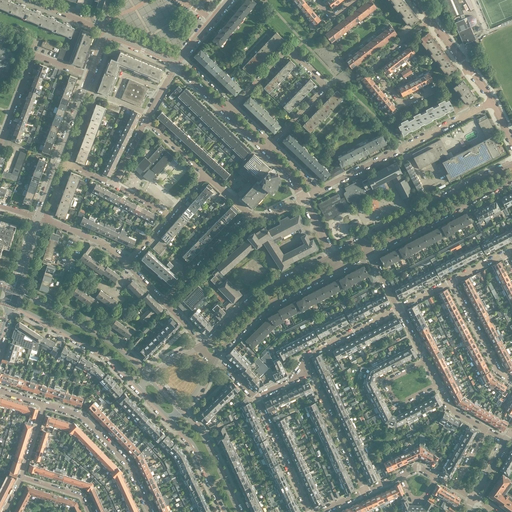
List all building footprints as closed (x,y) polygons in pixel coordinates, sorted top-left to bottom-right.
[(0,0),(0,7),(11,12),(15,3),(8,1),(8,0),(0,0)] [(67,0),(74,2),(77,3),(77,0),(95,0),(99,1),(97,7),(107,10),(109,0),(67,0)] [(252,0),(246,0),(244,2),(251,8),(256,3),(252,0)] [(301,0),(296,5),(300,9),(306,3),(304,1),(304,0),(301,0)] [(337,5),(332,0),(329,0),(327,2),(327,1),(326,1),(327,2),(325,3),(327,5),(328,4),(332,9),(332,8),(334,6),(335,6),(337,5)] [(367,2),(365,4),(373,15),(374,13),(373,11),(377,8),(370,0),(369,0),(367,2)] [(403,0),(393,0),(391,2),(393,5),(393,6),(395,8),(404,1),(403,0)] [(444,0),(462,42),(463,45),(474,40),(476,40),(470,27),(473,26),(474,25),(475,24),(476,23),(476,22),(476,20),(475,18),(475,17),(474,17),(473,16),(471,16),(470,16),(469,16),(462,19),(460,15),(463,14),(457,0),(444,0)] [(404,1),(395,8),(398,12),(398,11),(400,14),(409,7),(404,1)] [(244,2),(240,8),(247,14),(251,8),(244,2)] [(15,3),(11,12),(26,19),(30,10),(23,7),(24,6),(21,5),(21,6),(15,3)] [(306,3),(300,9),(303,13),(311,7),(310,5),(308,6),(306,3)] [(362,6),(359,8),(365,17),(369,14),(371,16),(373,15),(365,4),(362,6)] [(311,7),(303,13),(307,17),(313,12),(311,9),(312,8),(311,7)] [(409,7),(400,14),(403,17),(402,18),(404,21),(414,13),(409,7)] [(240,8),(235,13),(242,19),(247,14),(240,8)] [(356,11),(353,13),(361,23),(363,22),(361,20),(365,17),(359,8),(356,11)] [(30,10),(26,19),(41,25),(45,16),(39,13),(39,12),(36,11),(36,12),(30,10)] [(313,12),(307,17),(310,21),(318,15),(317,14),(315,15),(313,12)] [(235,13),(231,19),(238,25),(242,19),(235,13)] [(351,14),(347,17),(354,26),(358,23),(360,25),(361,23),(353,13),(351,15),(351,14)] [(414,13),(404,21),(407,24),(407,23),(408,24),(410,26),(413,24),(414,25),(419,21),(418,20),(419,19),(414,13)] [(318,15),(310,21),(314,26),(320,20),(318,18),(319,17),(318,15)] [(51,19),(45,16),(41,25),(56,31),(60,22),(54,20),(54,19),(51,18),(51,19)] [(344,20),(342,22),(350,32),(352,31),(350,29),(354,26),(347,17),(344,19),(344,20)] [(231,19),(226,24),(233,30),(238,25),(231,19)] [(320,20),(314,26),(316,28),(323,22),(321,20),(320,20)] [(60,22),(56,31),(71,38),(72,37),(74,31),(75,29),(69,26),(69,25),(66,24),(66,25),(60,22)] [(339,23),(336,26),(343,34),(347,31),(348,33),(350,32),(342,22),(339,23)] [(226,24),(222,29),(229,35),(233,30),(226,24)] [(333,28),(330,30),(339,41),(340,40),(339,37),(343,34),(336,26),(333,28)] [(385,27),(383,28),(391,39),(394,37),(397,35),(391,26),(387,29),(385,27)] [(383,32),(379,35),(386,43),(389,41),(391,39),(383,28),(381,29),(383,32)] [(43,41),(41,47),(59,54),(57,58),(64,60),(67,62),(69,62),(71,63),(72,63),(75,56),(78,48),(81,40),(83,34),(82,34),(83,30),(81,29),(80,33),(75,31),(74,31),(72,37),(71,38),(67,50),(44,41),(43,41)] [(222,29),(217,35),(224,41),(229,35),(222,29)] [(83,34),(81,40),(91,44),(93,38),(93,37),(92,37),(91,37),(87,35),(88,34),(89,32),(83,30),(82,34),(83,34)] [(328,32),(325,34),(331,43),(335,40),(337,42),(339,41),(330,30),(328,32)] [(277,32),(271,38),(278,45),(284,39),(277,32)] [(421,42),(423,45),(433,38),(428,32),(420,39),(422,42),(421,42)] [(0,33),(0,72),(1,70),(8,72),(15,54),(10,52),(11,50),(2,47),(6,35),(0,33)] [(217,35),(213,40),(220,46),(224,41),(217,35)] [(373,36),(372,37),(380,47),(383,46),(386,43),(379,35),(375,38),(373,36)] [(372,40),(368,44),(375,52),(378,50),(378,49),(380,47),(372,37),(370,38),(372,40)] [(271,38),(265,44),(272,51),(278,45),(271,38)] [(433,38),(423,45),(426,49),(427,48),(429,51),(437,44),(433,38)] [(81,40),(78,48),(89,52),(90,49),(89,47),(91,44),(81,40)] [(265,44),(260,50),(267,57),(272,51),(265,44)] [(362,44),(361,45),(369,56),(371,54),(375,52),(368,44),(364,47),(362,44)] [(437,44),(429,51),(431,54),(430,54),(432,57),(442,50),(437,44)] [(361,49),(356,52),(363,61),(366,58),(369,56),(361,45),(359,47),(361,49)] [(78,48),(75,56),(86,60),(89,52),(78,48)] [(406,50),(404,51),(410,59),(411,58),(411,57),(413,55),(414,55),(414,54),(415,53),(414,51),(412,52),(408,48),(406,50)] [(201,50),(194,56),(204,66),(211,59),(201,50)] [(260,50),(254,56),(261,63),(267,57),(260,50)] [(442,50),(432,57),(435,61),(436,60),(438,63),(447,56),(442,50)] [(401,53),(399,55),(405,62),(407,61),(406,60),(409,58),(409,59),(410,59),(404,51),(404,52),(401,54),(401,53)] [(120,52),(117,61),(115,65),(118,66),(122,68),(128,55),(120,52)] [(351,53),(349,54),(358,65),(360,63),(363,61),(356,52),(353,55),(351,53)] [(349,58),(345,61),(352,69),(355,67),(358,65),(349,54),(348,55),(349,58)] [(128,55),(122,68),(130,71),(135,58),(128,55)] [(396,57),(395,58),(401,66),(402,64),(404,62),(405,62),(399,55),(397,57),(396,57)] [(75,56),(72,63),(80,66),(82,67),(83,64),(85,64),(86,60),(75,56)] [(254,56),(248,62),(255,69),(261,63),(254,56)] [(451,62),(447,56),(438,63),(440,66),(439,66),(442,69),(451,62)] [(135,58),(130,71),(137,74),(142,61),(135,58)] [(392,60),(390,62),(396,69),(398,68),(397,67),(400,65),(400,66),(401,66),(395,58),(395,59),(392,61),(392,60)] [(109,62),(108,64),(117,68),(118,66),(115,65),(117,61),(111,59),(110,62),(108,62),(109,62)] [(211,59),(204,66),(215,76),(221,69),(211,59)] [(291,60),(285,66),(291,71),(297,66),(291,60)] [(142,61),(137,74),(144,77),(149,64),(142,61)] [(248,62),(242,68),(250,75),(255,69),(248,62)] [(387,64),(386,65),(391,73),(393,72),(393,71),(395,69),(396,70),(396,69),(390,62),(388,64),(387,64)] [(451,62),(442,69),(444,72),(445,72),(447,74),(450,72),(451,73),(456,69),(455,68),(456,67),(451,62)] [(40,64),(37,70),(45,72),(47,67),(40,64)] [(108,64),(105,71),(118,76),(121,69),(117,68),(108,64)] [(149,64),(144,77),(151,80),(157,67),(149,64)] [(383,67),(381,69),(385,73),(383,75),(384,77),(385,77),(386,76),(387,76),(389,75),(388,74),(391,72),(391,73),(386,65),(385,65),(386,66),(383,68),(383,67)] [(285,66),(280,71),(286,77),(291,71),(285,66)] [(157,67),(151,80),(159,83),(164,70),(157,67)] [(412,73),(409,68),(401,73),(404,78),(412,73)] [(221,69),(215,76),(225,86),(231,79),(221,69)] [(37,70),(35,75),(43,78),(45,72),(37,70)] [(105,71),(103,78),(116,83),(118,76),(105,71)] [(280,71),(274,77),(280,83),(286,77),(280,71)] [(423,75),(428,84),(428,83),(431,82),(433,81),(430,75),(432,74),(431,72),(429,73),(428,72),(426,73),(427,74),(424,76),(423,75)] [(360,79),(364,84),(372,78),(370,76),(369,77),(367,74),(360,79)] [(35,75),(33,81),(41,83),(43,78),(35,75)] [(418,77),(423,86),(425,84),(426,85),(428,84),(423,75),(421,76),(422,77),(419,78),(418,77)] [(70,76),(68,81),(76,84),(78,78),(70,76)] [(274,77),(269,82),(275,88),(280,83),(274,77)] [(413,80),(418,89),(418,88),(420,87),(421,87),(423,86),(418,77),(416,79),(417,79),(414,81),(413,80)] [(103,78),(100,85),(113,89),(116,83),(103,78)] [(372,78),(364,84),(368,88),(374,83),(372,80),(373,79),(372,78)] [(231,79),(225,86),(235,95),(241,89),(231,79)] [(310,79),(305,84),(311,90),(316,84),(310,79)] [(121,99),(126,100),(140,107),(148,88),(129,80),(121,99)] [(408,83),(412,91),(413,91),(415,89),(416,90),(418,89),(413,80),(411,81),(411,82),(409,84),(408,83)] [(456,90),(459,93),(468,86),(463,80),(462,81),(461,80),(458,83),(453,87),(456,91),(456,90)] [(33,81),(31,86),(39,89),(41,83),(33,81)] [(68,81),(66,86),(74,89),(76,84),(68,81)] [(275,88),(269,82),(263,88),(270,94),(272,96),(274,94),(271,92),(275,88)] [(374,83),(368,88),(371,92),(379,86),(378,84),(376,85),(374,83)] [(403,85),(407,94),(408,94),(407,93),(410,92),(411,92),(412,91),(408,83),(406,84),(406,85),(404,86),(403,85)] [(305,84),(299,90),(305,96),(311,90),(305,84)] [(100,85),(98,91),(111,96),(113,89),(100,85)] [(398,89),(396,90),(397,92),(399,91),(402,96),(405,94),(406,95),(407,94),(403,85),(401,86),(401,87),(398,89),(398,88),(398,89)] [(31,86),(29,91),(37,94),(39,89),(31,86)] [(66,86),(64,92),(72,95),(74,89),(66,86)] [(179,86),(170,95),(173,98),(177,94),(179,96),(181,93),(180,92),(182,89),(179,86)] [(379,86),(371,92),(375,96),(381,91),(379,88),(380,87),(379,86)] [(468,86),(459,93),(461,96),(460,96),(463,100),(472,92),(468,86)] [(181,93),(179,96),(178,97),(183,102),(191,93),(186,88),(181,93)] [(299,90),(294,96),(300,101),(305,96),(299,90)] [(29,91),(27,97),(35,100),(37,94),(29,91)] [(337,91),(331,97),(339,104),(344,98),(337,91)] [(381,91),(375,96),(378,101),(386,94),(385,93),(384,94),(381,91)] [(64,92),(62,97),(64,98),(70,100),(72,95),(64,92)] [(472,92),(463,100),(464,102),(466,100),(468,103),(469,105),(471,103),(472,104),(477,100),(476,99),(477,98),(472,92)] [(191,93),(183,102),(189,107),(197,99),(191,93)] [(386,94),(378,101),(382,105),(388,100),(386,97),(387,96),(386,94)] [(294,96),(289,101),(295,107),(300,101),(294,96)] [(35,100),(27,97),(25,102),(33,105),(35,100)] [(62,97),(60,103),(68,106),(70,100),(64,98),(62,97)] [(250,97),(244,104),(254,113),(260,107),(250,97)] [(331,97),(325,103),(333,110),(339,104),(331,97)] [(197,99),(189,107),(195,113),(196,112),(203,105),(197,99)] [(444,100),(442,102),(447,112),(453,109),(452,107),(448,99),(445,101),(444,100)] [(388,100),(382,105),(385,109),(393,103),(392,102),(391,102),(388,100)] [(289,101),(283,107),(289,112),(295,107),(289,101)] [(33,105),(25,102),(23,108),(31,110),(33,105)] [(438,104),(435,106),(441,116),(447,112),(442,102),(438,103),(438,104)] [(59,106),(58,108),(66,111),(68,106),(60,103),(59,106)] [(325,103),(319,109),(327,116),(333,110),(325,103)] [(393,103),(385,109),(389,114),(396,108),(393,105),(394,105),(393,103)] [(96,105),(93,112),(104,116),(105,112),(106,113),(108,109),(106,108),(105,108),(96,105)] [(203,105),(196,112),(201,117),(208,109),(203,105)] [(432,107),(429,108),(435,119),(441,116),(435,106),(432,107)] [(260,107),(254,113),(264,123),(270,116),(266,112),(260,107)] [(23,108),(21,113),(29,116),(31,110),(23,108)] [(58,108),(56,113),(64,116),(65,113),(66,111),(58,108)] [(426,111),(423,112),(428,122),(435,119),(429,108),(426,110),(426,111)] [(208,109),(201,117),(206,122),(214,114),(212,113),(208,109)] [(319,109),(314,114),(321,122),(327,116),(319,109)] [(133,113),(132,116),(138,119),(141,114),(134,111),(133,113)] [(93,113),(91,119),(101,123),(104,116),(93,112),(93,113)] [(157,118),(161,122),(162,123),(167,117),(162,112),(157,118)] [(419,113),(417,114),(422,125),(428,122),(423,112),(420,114),(419,113)] [(21,113),(19,118),(27,121),(29,116),(21,113)] [(56,113),(54,119),(61,122),(64,116),(56,113)] [(214,114),(206,122),(211,127),(218,119),(216,117),(217,117),(214,114)] [(314,114),(308,120),(316,128),(321,122),(314,114)] [(414,117),(410,119),(416,129),(422,125),(417,114),(413,116),(414,117)] [(132,116),(129,121),(136,124),(138,119),(132,116)] [(270,116),(264,123),(274,133),(280,126),(270,116)] [(167,117),(162,123),(168,128),(173,123),(167,117)] [(19,118),(17,124),(25,126),(27,121),(19,118)] [(54,119),(52,124),(59,127),(61,122),(54,119)] [(91,119),(88,126),(98,130),(101,123),(91,119)] [(218,119),(211,127),(217,132),(224,125),(223,124),(223,123),(221,121),(220,121),(218,119)] [(407,120),(404,121),(409,132),(416,129),(410,119),(407,120)] [(316,128),(308,120),(302,126),(310,133),(316,128)] [(129,121),(126,126),(133,130),(136,124),(129,121)] [(409,132),(404,121),(401,123),(401,124),(398,125),(400,130),(401,131),(403,135),(409,132)] [(173,123),(168,128),(174,133),(179,128),(173,123)] [(17,124),(15,129),(23,132),(25,126),(17,124)] [(52,124),(50,130),(57,132),(59,127),(52,124)] [(122,131),(124,132),(131,135),(133,130),(126,126),(125,125),(122,131)] [(224,125),(217,132),(222,137),(229,130),(227,128),(228,127),(225,125),(224,125)] [(88,126),(85,133),(96,137),(98,130),(88,126)] [(179,128),(174,133),(180,138),(184,133),(179,128)] [(15,129),(14,134),(21,137),(23,132),(15,129)] [(50,130),(48,135),(55,138),(57,132),(50,130)] [(229,130),(222,137),(228,142),(234,135),(234,134),(232,131),(231,132),(229,130)] [(119,136),(121,137),(128,140),(131,135),(124,132),(122,131),(119,136)] [(495,135),(493,131),(485,135),(487,139),(492,137),(495,135)] [(85,133),(83,140),(93,144),(96,137),(85,133)] [(184,133),(180,138),(185,143),(190,138),(184,133)] [(14,134),(11,140),(19,143),(21,137),(14,134)] [(48,135),(46,140),(53,143),(55,138),(48,135)] [(234,135),(228,142),(233,148),(240,140),(238,138),(239,138),(236,136),(234,135)] [(289,135),(283,141),(293,151),(299,144),(289,135)] [(382,135),(376,139),(380,147),(386,144),(382,135)] [(121,137),(119,142),(126,145),(128,140),(121,137)] [(440,139),(412,154),(414,157),(413,158),(419,169),(420,169),(438,159),(438,160),(439,159),(438,158),(444,155),(447,160),(442,162),(448,173),(445,175),(449,181),(457,177),(458,178),(461,176),(460,175),(501,154),(492,137),(468,148),(465,143),(461,146),(464,151),(453,156),(450,158),(440,139)] [(190,138),(185,143),(191,148),(196,143),(190,138)] [(376,139),(369,142),(374,150),(380,147),(376,139)] [(46,140),(44,146),(51,149),(53,143),(46,140)] [(83,140),(80,147),(90,151),(93,144),(83,140)] [(240,140),(233,148),(240,154),(246,147),(245,145),(245,144),(243,142),(242,142),(240,140)] [(114,146),(116,147),(123,150),(126,145),(119,142),(117,145),(115,144),(114,146)] [(369,142),(363,145),(367,154),(374,150),(369,142)] [(196,143),(191,148),(196,153),(201,148),(196,143)] [(299,144),(293,151),(303,161),(309,154),(299,144)] [(363,145),(357,148),(361,157),(367,154),(363,145)] [(51,149),(44,146),(42,151),(49,154),(51,149)] [(112,151),(114,152),(120,155),(123,150),(116,147),(114,146),(112,151)] [(173,157),(160,146),(148,160),(145,157),(137,166),(134,169),(140,175),(143,172),(146,174),(144,176),(150,181),(156,175),(155,174),(156,173),(157,174),(173,157)] [(240,154),(238,155),(243,160),(245,158),(251,151),(251,150),(249,149),(250,149),(247,146),(246,147),(240,154)] [(80,147),(78,154),(88,158),(90,151),(80,147)] [(201,148),(196,153),(202,159),(207,153),(201,148)] [(357,148),(350,152),(355,160),(361,157),(357,148)] [(120,155),(114,152),(112,155),(110,154),(109,156),(111,157),(118,161),(120,155)] [(350,152),(344,155),(349,163),(355,160),(350,152)] [(207,153),(202,159),(208,164),(212,159),(207,153)] [(78,154),(75,161),(85,165),(88,158),(78,154)] [(309,154),(303,161),(313,171),(319,164),(309,154)] [(253,155),(243,165),(260,180),(258,182),(257,180),(241,198),(242,199),(253,208),(254,208),(255,206),(258,203),(259,203),(260,201),(263,197),(264,198),(265,196),(265,195),(269,191),(271,192),(271,193),(272,194),(274,192),(275,191),(276,188),(277,187),(278,184),(280,185),(280,183),(280,181),(280,179),(279,177),(279,176),(278,174),(272,176),(271,172),(253,155)] [(341,166),(341,167),(342,167),(349,163),(344,155),(338,158),(340,163),(339,163),(341,166)] [(111,157),(108,162),(115,166),(118,161),(111,157)] [(39,158),(37,164),(45,167),(47,161),(39,158)] [(212,159),(208,164),(213,169),(218,164),(212,159)] [(425,191),(410,161),(404,164),(419,194),(425,191)] [(108,162),(106,167),(113,171),(115,166),(108,162)] [(338,194),(318,204),(326,221),(347,211),(343,203),(347,201),(348,202),(349,202),(351,201),(353,205),(356,203),(357,203),(357,204),(358,204),(359,204),(363,202),(364,201),(364,200),(364,199),(367,197),(364,190),(365,189),(367,192),(373,189),(372,188),(392,178),(395,184),(403,199),(404,198),(406,201),(412,198),(411,195),(413,194),(396,162),(372,175),(367,178),(367,179),(362,182),(361,180),(361,179),(359,180),(358,180),(358,179),(357,179),(356,179),(355,180),(355,181),(355,182),(344,188),(346,192),(344,192),(344,193),(344,194),(344,195),(345,197),(341,199),(338,194)] [(37,164),(35,169),(43,172),(45,167),(37,164)] [(218,164),(213,169),(219,174),(224,169),(218,164)] [(319,164),(313,171),(323,180),(330,174),(319,164)] [(113,171),(106,167),(102,175),(107,177),(108,175),(110,176),(113,171)] [(35,169),(33,175),(41,178),(43,172),(35,169)] [(224,169),(219,174),(225,179),(225,180),(229,175),(230,174),(229,174),(224,169)] [(71,172),(68,179),(78,183),(81,176),(71,172)] [(33,175),(31,180),(39,183),(41,178),(33,175)] [(68,179),(66,186),(76,190),(78,183),(68,179)] [(31,180),(29,186),(37,188),(39,183),(31,180)] [(95,187),(89,184),(86,194),(90,196),(91,194),(97,196),(98,194),(101,187),(96,184),(95,187)] [(29,186),(27,191),(35,194),(37,188),(29,186)] [(76,190),(66,186),(63,193),(73,197),(76,190)] [(206,186),(203,191),(209,196),(213,192),(206,186)] [(1,187),(0,189),(0,194),(4,196),(7,197),(8,195),(11,196),(12,191),(7,189),(1,187)] [(101,187),(98,194),(101,196),(101,197),(102,198),(107,190),(101,187)] [(107,190),(102,198),(104,199),(105,198),(108,199),(111,192),(107,190)] [(27,191),(25,196),(33,199),(35,194),(27,191)] [(203,191),(199,195),(205,201),(209,196),(203,191)] [(117,195),(111,192),(108,199),(113,202),(117,195)] [(73,197),(63,193),(60,200),(70,204),(73,197)] [(117,195),(113,202),(118,205),(122,197),(117,195)] [(199,195),(195,199),(201,205),(205,201),(199,195)] [(25,196),(23,202),(22,206),(29,208),(30,205),(31,205),(33,199),(25,196)] [(501,199),(505,207),(502,208),(507,218),(510,216),(506,209),(505,207),(510,205),(506,196),(506,197),(505,196),(503,197),(503,198),(501,199)] [(118,205),(117,206),(122,209),(127,200),(122,197),(118,205)] [(195,199),(191,203),(198,209),(201,205),(195,199)] [(60,200),(58,208),(64,210),(68,211),(70,204),(60,200)] [(122,209),(122,210),(127,212),(128,210),(132,203),(127,200),(122,209)] [(490,204),(496,216),(501,214),(504,219),(507,218),(502,208),(500,210),(499,210),(495,202),(493,203),(493,202),(493,203),(492,202),(490,203),(490,204)] [(132,203),(128,210),(134,212),(137,205),(132,203)] [(191,203),(187,208),(194,213),(198,209),(191,203)] [(485,207),(489,216),(492,214),(494,217),(496,216),(490,204),(489,204),(490,205),(488,206),(487,205),(485,206),(485,207)] [(134,212),(133,215),(138,217),(139,215),(142,208),(137,205),(134,212)] [(481,209),(479,210),(484,219),(489,216),(485,207),(484,208),(483,207),(481,208),(481,209)] [(64,210),(58,208),(55,215),(65,218),(68,211),(64,210)] [(142,208),(139,215),(144,218),(148,210),(142,208)] [(187,208),(184,212),(190,218),(194,213),(187,208)] [(229,208),(226,212),(232,218),(236,214),(230,208),(229,208)] [(77,216),(82,218),(80,224),(85,226),(89,219),(84,217),(83,217),(85,213),(80,210),(77,216)] [(148,210),(144,218),(149,220),(153,213),(148,210)] [(476,212),(473,213),(477,221),(475,222),(481,232),(484,231),(480,224),(482,224),(481,220),(484,219),(479,210),(478,210),(476,210),(476,212)] [(184,212),(180,216),(186,222),(190,218),(184,212)] [(226,212),(222,216),(228,222),(232,218),(226,212)] [(153,213),(149,220),(153,222),(154,223),(158,215),(153,213)] [(215,275),(210,280),(218,288),(217,288),(228,299),(222,306),(225,309),(232,303),(233,304),(242,295),(227,279),(226,279),(222,275),(254,246),(256,248),(261,244),(261,243),(263,242),(272,256),(281,270),(289,265),(288,263),(304,255),(317,249),(312,240),(309,241),(306,234),(301,237),(305,244),(283,255),(275,243),(282,238),(281,237),(298,229),(300,233),(304,231),(302,227),(305,225),(299,214),(290,219),(287,216),(279,221),(280,224),(274,227),(267,230),(264,226),(254,232),(252,233),(251,233),(247,237),(248,238),(217,266),(217,267),(212,272),(212,273),(213,274),(214,275),(215,275)] [(464,215),(459,217),(463,226),(470,223),(467,217),(465,214),(464,215)] [(180,216),(176,220),(183,226),(186,222),(180,216)] [(222,216),(218,220),(224,226),(228,222),(222,216)] [(459,217),(451,221),(456,230),(463,226),(459,217)] [(89,219),(85,226),(91,229),(94,221),(95,220),(91,218),(91,220),(89,219)] [(176,220),(172,225),(179,230),(183,226),(176,220)] [(218,220),(214,224),(220,230),(224,226),(218,220)] [(0,254),(2,246),(9,249),(11,244),(10,244),(14,230),(15,230),(16,226),(0,221),(0,225),(0,254)] [(94,221),(91,229),(96,231),(99,224),(99,223),(98,222),(97,223),(94,221)] [(105,224),(100,221),(99,223),(99,224),(96,231),(101,233),(105,224)] [(448,223),(445,225),(450,235),(453,233),(453,232),(456,230),(451,221),(448,222),(448,223)] [(105,224),(101,233),(107,236),(111,226),(105,224)] [(214,224),(210,228),(216,234),(220,230),(214,224)] [(172,225),(169,229),(175,235),(179,230),(172,225)] [(441,226),(437,228),(442,237),(445,236),(445,237),(446,236),(450,235),(445,225),(441,227),(441,226)] [(110,229),(107,236),(112,238),(115,231),(116,228),(111,226),(110,229)] [(210,228),(206,232),(212,238),(216,234),(210,228)] [(437,228),(430,232),(435,241),(442,237),(437,228)] [(169,229),(165,233),(171,239),(175,235),(169,229)] [(51,233),(50,237),(58,240),(59,236),(62,237),(63,234),(61,233),(60,230),(57,230),(56,234),(51,233)] [(115,231),(112,238),(117,240),(120,233),(115,231)] [(206,232),(202,236),(208,242),(212,238),(206,232)] [(430,232),(423,235),(428,245),(435,241),(430,232)] [(505,232),(500,235),(505,243),(506,244),(507,243),(507,242),(509,241),(505,232)] [(120,233),(117,240),(122,243),(125,235),(120,233)] [(165,233),(161,238),(162,238),(167,243),(171,239),(165,233)] [(494,238),(490,240),(495,249),(495,248),(496,249),(498,248),(498,247),(500,246),(495,238),(494,235),(493,233),(491,234),(492,236),(494,238)] [(125,235),(122,243),(127,245),(130,238),(125,235)] [(423,235),(416,239),(421,248),(428,245),(423,235)] [(500,235),(495,238),(500,246),(501,246),(502,245),(503,245),(505,243),(500,235)] [(202,236),(198,240),(204,246),(208,242),(202,236)] [(131,237),(130,238),(127,245),(133,247),(136,239),(131,237)] [(488,239),(485,241),(486,243),(490,251),(491,251),(493,251),(493,250),(495,249),(490,240),(490,238),(488,239)] [(416,239),(409,243),(414,252),(421,248),(416,239)] [(198,240),(194,244),(200,250),(204,246),(198,240)] [(484,244),(481,245),(485,253),(486,253),(487,253),(488,253),(489,252),(490,251),(486,243),(485,241),(484,240),(482,241),(484,244)] [(82,251),(84,253),(80,258),(91,266),(95,260),(87,255),(94,246),(89,243),(82,251)] [(159,250),(154,246),(152,249),(160,255),(167,246),(166,245),(165,243),(163,246),(161,248),(159,250)] [(405,245),(402,247),(407,257),(411,255),(410,254),(414,252),(409,243),(405,245)] [(194,244),(190,248),(196,254),(200,250),(194,244)] [(479,245),(474,247),(478,256),(479,255),(480,256),(481,255),(482,254),(483,253),(479,245)] [(398,248),(395,250),(399,259),(402,258),(402,259),(403,258),(403,259),(407,257),(402,247),(399,249),(398,248)] [(474,247),(469,250),(473,258),(474,258),(475,258),(476,258),(477,257),(478,256),(474,247)] [(190,248),(186,252),(192,258),(196,254),(190,248)] [(395,250),(387,254),(392,263),(399,259),(395,250)] [(469,250),(464,253),(468,261),(469,261),(470,261),(471,260),(472,259),(473,258),(469,250)] [(165,265),(148,251),(142,258),(171,284),(178,277),(169,269),(173,265),(169,261),(165,265)] [(186,252),(183,255),(182,256),(188,262),(192,258),(186,252)] [(464,253),(459,255),(463,263),(464,263),(465,264),(466,263),(467,262),(468,261),(464,253)] [(385,266),(386,266),(392,263),(387,254),(380,258),(385,266)] [(459,255),(454,257),(458,266),(461,265),(463,264),(463,263),(459,255)] [(454,257),(449,260),(454,268),(456,267),(456,268),(458,267),(458,266),(454,257)] [(437,260),(439,263),(439,265),(444,273),(446,272),(447,273),(448,272),(448,271),(449,271),(444,263),(441,264),(439,259),(437,260)] [(95,260),(91,266),(102,274),(103,272),(106,268),(95,260)] [(449,260),(444,263),(449,271),(451,270),(452,270),(453,269),(454,268),(449,260)] [(500,262),(492,266),(495,270),(502,267),(502,266),(502,264),(501,264),(500,262)] [(439,263),(434,266),(439,276),(441,275),(442,275),(443,274),(444,273),(439,265),(439,263)] [(364,266),(356,270),(361,279),(368,276),(369,275),(369,274),(367,272),(366,270),(364,266)] [(103,272),(115,281),(119,275),(107,267),(106,268),(103,272)] [(495,270),(493,271),(496,276),(497,275),(505,271),(505,270),(504,269),(503,268),(502,267),(495,270)] [(356,270),(349,273),(354,283),(361,279),(356,270)] [(429,272),(433,280),(434,281),(436,280),(436,279),(438,278),(437,276),(434,270),(429,272)] [(496,276),(495,276),(497,281),(498,281),(500,280),(507,276),(506,274),(507,273),(506,272),(505,272),(505,271),(497,275),(496,276)] [(429,272),(424,275),(428,283),(429,283),(431,282),(433,280),(429,272)] [(346,276),(343,278),(348,287),(351,285),(352,285),(352,284),(354,283),(349,273),(346,275),(345,276),(346,276)] [(424,275),(419,277),(423,285),(424,286),(426,285),(426,284),(428,283),(424,275)] [(464,280),(461,282),(463,287),(471,283),(474,281),(471,276),(469,278),(464,280)] [(508,277),(507,276),(500,280),(502,284),(501,285),(510,281),(509,279),(509,278),(508,277)] [(419,277),(414,280),(418,288),(419,288),(421,287),(423,285),(419,277)] [(338,279),(335,281),(340,290),(342,289),(343,289),(348,287),(343,278),(339,279),(338,279)] [(133,280),(128,285),(142,299),(143,298),(146,295),(147,294),(133,280)] [(414,280),(409,282),(413,290),(415,289),(416,290),(418,289),(418,288),(414,280)] [(335,281),(328,284),(333,294),(340,290),(335,281)] [(510,281),(501,285),(504,290),(511,286),(511,284),(511,283),(510,281)] [(227,301),(207,282),(204,285),(223,304),(227,301)] [(409,282),(404,285),(408,293),(411,292),(413,291),(413,290),(409,282)] [(49,286),(41,283),(40,289),(47,291),(49,286)] [(471,283),(463,287),(464,289),(464,290),(465,291),(466,291),(474,287),(471,283)] [(328,284),(321,288),(326,297),(333,294),(328,284)] [(182,296),(175,303),(187,314),(187,313),(189,315),(193,311),(194,311),(201,304),(209,296),(207,294),(203,290),(198,285),(195,288),(191,292),(189,289),(182,296)] [(400,288),(399,288),(403,296),(406,294),(406,295),(408,294),(408,293),(404,285),(399,287),(400,288)] [(511,286),(502,291),(505,295),(506,295),(511,291),(511,286)] [(72,293),(76,295),(89,305),(94,299),(89,295),(88,296),(77,287),(72,293)] [(474,287),(466,291),(467,293),(466,294),(467,296),(468,296),(476,292),(474,287)] [(321,288),(314,292),(319,301),(326,297),(321,288)] [(395,289),(394,289),(398,298),(401,297),(403,296),(399,288),(395,290),(395,289)] [(447,289),(439,293),(439,294),(441,298),(449,294),(449,293),(448,291),(447,289)] [(100,290),(96,296),(113,308),(118,302),(113,298),(112,299),(100,290)] [(480,290),(476,292),(468,296),(469,298),(469,299),(470,301),(479,297),(477,294),(481,292),(480,290)] [(314,292),(307,295),(312,305),(319,301),(314,292)] [(146,295),(143,298),(151,307),(155,311),(158,313),(163,308),(148,293),(147,294),(146,295)] [(380,297),(384,305),(385,305),(386,305),(387,305),(387,304),(389,303),(385,294),(383,295),(383,296),(380,297)] [(449,294),(441,298),(444,303),(452,299),(451,298),(451,297),(451,296),(450,296),(449,294)] [(303,298),(300,300),(305,309),(309,307),(308,307),(309,307),(309,306),(312,305),(307,295),(303,297),(303,298)] [(380,297),(376,299),(380,308),(381,308),(382,307),(382,306),(384,305),(380,297)] [(479,297),(470,301),(472,303),(471,304),(472,305),(473,306),(481,302),(479,297)] [(376,299),(371,302),(375,310),(376,310),(377,310),(377,309),(380,308),(376,299)] [(452,299),(444,303),(441,304),(442,306),(445,305),(446,307),(454,304),(454,303),(454,302),(453,301),(452,299)] [(296,301),(292,303),(297,312),(299,311),(300,311),(301,311),(305,309),(300,300),(296,301)] [(481,302),(473,306),(474,308),(474,309),(474,310),(475,310),(486,305),(483,300),(481,302)] [(371,302),(366,304),(370,313),(371,313),(372,312),(373,311),(375,310),(371,302)] [(292,303),(285,306),(290,316),(297,312),(292,303)] [(366,304),(361,307),(365,315),(367,314),(368,315),(369,314),(370,313),(366,304)] [(418,304),(407,309),(410,316),(420,311),(419,309),(421,308),(418,304)] [(446,307),(443,309),(446,314),(447,313),(456,308),(456,307),(456,306),(455,306),(454,304),(446,307)] [(486,305),(475,310),(476,312),(476,313),(477,315),(478,315),(486,311),(488,310),(486,305)] [(278,310),(279,312),(283,319),(290,316),(285,306),(278,310)] [(151,307),(147,311),(151,315),(155,311),(151,307)] [(220,307),(219,307),(215,311),(220,316),(220,317),(225,313),(220,308),(220,307)] [(361,307),(356,309),(360,318),(362,317),(363,317),(365,316),(365,315),(361,307)] [(456,308),(447,313),(449,318),(459,313),(459,312),(458,311),(457,310),(456,308)] [(356,309),(351,312),(355,320),(357,319),(358,320),(360,319),(360,318),(356,309)] [(190,316),(189,317),(190,317),(190,318),(191,319),(192,319),(193,321),(200,314),(196,310),(190,316)] [(147,311),(142,315),(147,320),(151,315),(147,311)] [(420,311),(410,316),(411,316),(412,318),(412,319),(412,320),(413,320),(413,321),(422,316),(420,312),(420,311)] [(486,311),(478,315),(479,317),(479,318),(479,320),(480,320),(488,316),(486,311)] [(269,318),(268,319),(275,326),(276,325),(284,321),(283,319),(279,312),(268,317),(269,318)] [(346,315),(349,321),(350,323),(352,322),(353,322),(355,321),(355,320),(351,312),(349,314),(348,312),(345,313),(346,315)] [(460,315),(459,313),(449,318),(452,323),(454,322),(461,318),(461,317),(461,315),(460,315)] [(200,314),(193,321),(194,321),(194,322),(195,323),(196,323),(197,325),(204,318),(200,314)] [(344,314),(339,317),(343,325),(344,325),(346,324),(348,323),(344,314)] [(147,320),(142,315),(138,319),(143,324),(147,320)] [(488,316),(480,320),(481,322),(481,323),(482,324),(483,325),(491,321),(489,318),(491,317),(490,315),(488,316)] [(422,316),(413,321),(414,323),(415,325),(416,325),(416,326),(424,321),(422,316)] [(339,317),(334,319),(338,328),(339,327),(339,328),(341,327),(341,326),(343,325),(339,317)] [(169,322),(168,324),(175,331),(174,330),(179,325),(177,322),(176,323),(171,318),(168,320),(169,322)] [(204,318),(197,325),(198,325),(198,326),(199,328),(200,328),(201,329),(208,322),(210,321),(207,318),(206,319),(204,318)] [(393,320),(392,321),(396,329),(401,327),(401,326),(402,326),(397,318),(395,319),(394,319),(393,319),(393,320)] [(461,318),(454,322),(451,323),(452,325),(455,324),(456,327),(464,323),(463,322),(464,321),(463,320),(462,319),(461,318)] [(268,319),(263,324),(270,331),(276,326),(276,325),(275,326),(268,319)] [(334,319),(329,322),(334,330),(335,330),(336,329),(338,328),(334,319)] [(116,320),(112,326),(128,338),(133,331),(128,328),(116,320)] [(429,325),(426,320),(424,321),(416,326),(417,327),(416,328),(417,330),(418,330),(419,330),(429,325)] [(388,323),(387,323),(392,331),(392,333),(395,331),(394,330),(396,329),(392,321),(390,322),(389,321),(388,322),(388,323)] [(491,321),(483,325),(484,327),(483,328),(484,329),(485,329),(485,330),(493,326),(491,321)] [(15,328),(39,343),(43,345),(47,338),(42,335),(41,336),(19,322),(16,324),(15,328)] [(208,322),(201,329),(202,329),(201,330),(205,334),(213,327),(211,325),(208,322)] [(329,322),(325,324),(329,333),(331,332),(333,331),(333,330),(334,330),(329,322)] [(382,325),(382,326),(386,334),(389,333),(390,334),(392,333),(392,331),(387,323),(385,324),(384,324),(383,325),(382,325)] [(464,323),(456,327),(458,331),(466,327),(465,325),(464,323)] [(168,324),(163,328),(170,335),(171,333),(172,334),(175,331),(168,324)] [(263,324),(257,329),(264,337),(270,331),(263,324)] [(325,324),(320,327),(324,335),(326,334),(328,334),(328,333),(329,333),(325,324)] [(378,328),(377,328),(382,337),(384,335),(385,337),(387,336),(386,334),(382,326),(380,327),(379,326),(378,327),(378,328)] [(493,326),(485,330),(485,331),(486,332),(487,333),(488,335),(496,330),(493,326)] [(315,329),(318,336),(319,338),(321,336),(322,337),(323,336),(324,335),(320,327),(315,329)] [(420,331),(419,331),(419,333),(420,334),(421,336),(430,332),(427,327),(420,330),(420,331)] [(466,327),(458,331),(461,336),(468,332),(469,331),(468,330),(467,330),(466,327)] [(13,339),(13,340),(12,343),(20,345),(20,346),(21,346),(28,348),(31,349),(37,351),(39,345),(38,345),(39,343),(15,328),(16,329),(16,330),(14,330),(12,338),(13,339)] [(159,328),(157,330),(159,332),(166,339),(168,337),(169,337),(170,336),(170,335),(163,328),(161,330),(159,328)] [(373,331),(372,331),(377,339),(382,337),(377,328),(375,329),(374,329),(373,330),(373,331)] [(257,329),(251,335),(259,343),(264,337),(257,329)] [(498,329),(496,330),(488,335),(487,336),(488,337),(489,337),(490,339),(500,334),(498,329)] [(314,331),(309,334),(313,342),(314,342),(315,342),(316,341),(316,340),(318,339),(317,337),(314,331)] [(368,333),(367,333),(372,342),(377,339),(372,331),(370,332),(369,332),(368,332),(368,333)] [(159,332),(155,336),(162,343),(163,341),(165,341),(166,340),(166,339),(159,332)] [(430,332),(421,336),(421,337),(422,339),(423,339),(424,341),(435,336),(433,333),(431,335),(430,332)] [(468,332),(461,336),(463,341),(471,337),(471,336),(470,335),(468,332)] [(309,333),(304,336),(309,344),(310,344),(311,344),(311,343),(313,342),(309,334),(309,333)] [(363,336),(362,336),(367,344),(372,342),(367,333),(365,334),(364,334),(363,335),(363,336)] [(490,340),(491,342),(492,342),(493,344),(501,340),(503,339),(501,334),(500,334),(490,339),(490,340)] [(251,335),(246,340),(246,341),(247,342),(246,342),(253,348),(259,343),(251,335)] [(155,336),(151,340),(157,347),(158,346),(159,346),(160,345),(160,344),(162,343),(155,336)] [(304,336),(299,338),(304,347),(305,347),(307,346),(307,345),(309,344),(304,336)] [(360,337),(357,338),(362,347),(367,344),(362,336),(361,336),(360,336),(360,337)] [(435,336),(424,341),(424,342),(424,344),(425,344),(426,346),(435,342),(437,340),(435,336)] [(463,341),(461,342),(464,347),(466,346),(473,342),(473,341),(473,340),(472,339),(471,337),(463,341)] [(47,338),(43,345),(44,345),(42,348),(47,350),(48,348),(52,350),(50,353),(55,356),(56,355),(59,349),(54,346),(56,343),(47,338)] [(299,338),(295,341),(299,349),(300,349),(302,349),(302,348),(304,347),(299,338)] [(355,340),(353,341),(357,349),(362,347),(357,338),(357,339),(356,338),(355,339),(355,340)] [(149,342),(147,344),(153,351),(154,350),(155,350),(156,349),(156,348),(157,347),(151,340),(150,339),(148,341),(149,342)] [(501,340),(493,344),(492,345),(493,347),(494,347),(495,349),(503,345),(501,340)] [(295,341),(290,343),(294,352),(296,351),(297,351),(299,350),(299,349),(295,341)] [(350,342),(348,344),(352,352),(357,349),(353,341),(352,341),(351,341),(350,342)] [(435,342),(426,346),(426,347),(427,349),(428,349),(429,351),(437,347),(435,342)] [(473,342),(466,346),(468,351),(476,347),(476,346),(475,344),(474,344),(473,342)] [(9,348),(18,351),(19,348),(21,348),(21,346),(20,346),(20,345),(12,343),(10,343),(10,345),(9,346),(8,347),(9,348)] [(290,343),(285,346),(289,354),(291,353),(292,353),(294,353),(294,352),(290,343)] [(345,345),(343,346),(347,354),(348,357),(350,356),(352,359),(355,358),(352,352),(348,344),(347,344),(346,343),(345,344),(345,345)] [(147,344),(142,348),(149,355),(152,353),(152,352),(153,351),(147,344)] [(503,345),(495,349),(495,350),(496,351),(497,352),(498,353),(506,349),(503,345)] [(281,348),(282,350),(285,357),(287,356),(288,356),(289,355),(289,354),(285,346),(281,348)] [(340,347),(338,349),(342,357),(347,354),(343,346),(342,346),(340,347)] [(411,347),(407,349),(412,358),(417,356),(412,346),(411,347)] [(437,347),(429,351),(429,352),(429,354),(430,354),(431,356),(440,351),(446,348),(445,346),(439,350),(437,347)] [(60,354),(61,355),(60,356),(64,358),(65,358),(69,350),(64,347),(62,351),(60,354)] [(468,351),(467,351),(469,356),(478,351),(478,350),(478,349),(477,349),(476,347),(468,351)] [(8,351),(7,354),(17,357),(18,351),(9,348),(8,349),(7,350),(8,351)] [(142,348),(137,353),(144,360),(149,355),(149,356),(149,355),(142,348)] [(226,356),(230,360),(231,359),(238,352),(235,349),(234,348),(226,356)] [(335,350),(333,351),(337,359),(338,359),(342,357),(338,349),(337,349),(337,348),(335,349),(335,350)] [(508,348),(506,349),(498,353),(498,354),(497,355),(498,356),(499,357),(500,358),(508,354),(510,353),(508,348)] [(263,354),(260,357),(271,368),(273,374),(278,371),(275,366),(275,365),(274,365),(273,362),(274,362),(271,355),(268,349),(263,354)] [(407,350),(402,352),(407,361),(411,358),(412,358),(407,349),(407,350)] [(69,350),(65,358),(70,361),(74,353),(69,350)] [(276,352),(279,358),(280,360),(283,359),(283,360),(285,359),(285,358),(286,358),(285,357),(282,350),(278,352),(278,351),(276,352)] [(440,351),(431,356),(431,357),(432,358),(433,359),(434,361),(442,357),(440,351)] [(469,356),(468,357),(471,361),(481,356),(481,355),(480,354),(479,354),(478,351),(469,356)] [(238,352),(231,359),(233,361),(232,362),(233,363),(234,363),(235,364),(242,356),(238,352)] [(391,358),(388,360),(392,368),(397,366),(390,352),(388,353),(391,358)] [(402,352),(397,355),(402,363),(407,361),(402,352)] [(74,353),(70,361),(75,364),(79,357),(80,356),(74,353)] [(6,356),(5,359),(7,359),(6,359),(14,362),(15,360),(16,360),(17,357),(7,354),(6,354),(6,356)] [(312,358),(312,359),(313,361),(312,362),(313,363),(314,363),(314,364),(323,360),(320,354),(312,358)] [(500,358),(500,359),(501,361),(502,361),(502,363),(510,359),(511,359),(510,359),(511,357),(511,355),(510,357),(508,354),(500,358)] [(397,355),(393,357),(397,366),(402,363),(397,355)] [(242,356),(235,364),(235,365),(236,366),(237,366),(239,367),(246,360),(243,356),(242,356)] [(250,364),(249,365),(252,369),(256,373),(260,378),(261,378),(266,373),(271,368),(260,357),(259,356),(250,364)] [(481,356),(471,361),(474,366),(476,365),(483,361),(482,359),(482,358),(482,357),(481,357),(481,356)] [(80,358),(76,367),(81,369),(82,367),(87,360),(81,357),(80,358)] [(442,357),(434,361),(434,362),(434,363),(435,364),(436,366),(445,361),(442,357)] [(385,361),(383,362),(387,371),(392,368),(388,360),(387,358),(384,359),(385,361)] [(511,363),(510,359),(502,363),(502,364),(503,366),(504,366),(506,371),(507,371),(511,363)] [(87,360),(82,367),(88,371),(92,363),(87,360)] [(246,360),(239,367),(239,368),(238,369),(240,370),(241,370),(243,371),(243,372),(249,365),(250,364),(246,360)] [(323,360),(314,364),(315,366),(315,368),(316,368),(316,369),(325,365),(323,360)] [(445,361),(436,366),(436,367),(437,368),(438,369),(439,371),(447,366),(449,365),(452,364),(451,362),(446,365),(445,361)] [(483,361),(476,365),(479,371),(486,367),(486,366),(486,365),(485,364),(483,361)] [(325,365),(316,369),(317,371),(318,373),(319,373),(327,370),(329,369),(327,366),(330,365),(332,364),(331,362),(329,363),(325,365)] [(383,362),(378,365),(382,373),(387,371),(383,362)] [(92,363),(88,371),(94,374),(98,366),(92,363)] [(275,366),(278,371),(278,372),(284,369),(281,364),(275,366)] [(243,372),(243,371),(241,373),(245,376),(252,369),(249,365),(243,372)] [(367,373),(367,374),(376,376),(382,373),(378,365),(370,369),(368,373),(367,373)] [(447,366),(439,371),(439,372),(439,373),(440,373),(441,375),(452,370),(449,365),(447,366)] [(98,366),(94,374),(100,380),(104,375),(105,374),(98,367),(98,366)] [(486,367),(479,371),(481,375),(481,376),(489,372),(489,371),(489,372),(488,370),(488,369),(487,368),(486,367)] [(271,368),(266,373),(270,381),(269,381),(271,385),(277,382),(273,374),(271,368)] [(327,370),(319,373),(320,376),(319,376),(320,377),(320,378),(321,378),(329,375),(329,374),(329,375),(328,372),(332,369),(332,368),(329,369),(327,370)] [(245,377),(247,380),(248,381),(249,379),(256,373),(252,369),(245,376),(245,377)] [(284,369),(278,372),(282,380),(288,377),(285,372),(284,369)] [(452,370),(441,375),(441,376),(441,377),(442,378),(443,378),(444,380),(452,376),(454,375),(452,370)] [(278,371),(273,374),(277,382),(282,380),(278,372),(278,371)] [(489,372),(481,376),(478,377),(482,385),(484,384),(485,383),(492,377),(491,375),(491,374),(490,372),(489,372)] [(256,373),(249,379),(249,380),(248,381),(252,385),(260,378),(256,373)] [(261,378),(260,378),(259,379),(260,381),(262,380),(265,388),(271,385),(269,381),(270,381),(266,373),(261,378)] [(107,374),(101,380),(102,381),(101,381),(104,385),(111,378),(111,377),(110,376),(109,376),(107,374)] [(367,374),(366,379),(374,382),(376,376),(367,374)] [(444,380),(444,381),(444,383),(445,383),(446,385),(455,381),(458,379),(455,374),(454,375),(452,376),(444,380)] [(329,375),(321,378),(322,380),(321,381),(322,383),(323,383),(332,379),(329,375)] [(492,377),(485,383),(483,385),(486,387),(488,385),(492,388),(497,381),(497,380),(497,379),(495,378),(495,379),(492,377)] [(37,378),(36,381),(33,391),(39,393),(42,385),(38,384),(39,379),(37,378)] [(111,378),(104,385),(108,389),(115,382),(115,381),(114,380),(113,380),(111,378)] [(260,378),(252,385),(258,391),(265,388),(262,380),(260,381),(259,379),(260,378)] [(30,381),(27,390),(28,390),(29,390),(33,391),(36,381),(30,379),(30,381)] [(332,379),(323,383),(324,385),(324,386),(324,387),(325,388),(334,384),(332,379)] [(374,382),(366,379),(367,380),(365,384),(369,392),(369,393),(377,388),(374,382)] [(455,381),(446,385),(446,386),(447,388),(448,388),(449,390),(457,385),(460,384),(458,379),(455,381)] [(24,380),(22,388),(27,390),(30,381),(24,380)] [(497,381),(492,388),(493,388),(497,391),(502,384),(501,384),(501,383),(500,382),(499,382),(497,381)] [(115,382),(108,389),(108,390),(112,394),(119,387),(118,387),(118,386),(117,385),(116,385),(115,383),(115,382)] [(229,386),(228,387),(235,394),(240,390),(233,382),(231,384),(230,384),(228,385),(229,386)] [(309,382),(301,385),(305,394),(305,395),(309,393),(311,396),(314,394),(309,382)] [(336,383),(325,388),(326,390),(326,391),(327,392),(328,393),(336,389),(338,388),(336,383)] [(449,390),(449,391),(449,393),(450,393),(451,395),(460,390),(463,389),(460,384),(457,385),(449,390)] [(502,384),(497,391),(500,393),(497,397),(499,398),(501,394),(506,387),(504,386),(504,385),(503,384),(502,384)] [(42,385),(39,393),(45,395),(48,387),(42,385)] [(298,387),(296,388),(300,396),(305,394),(301,385),(301,386),(300,385),(299,386),(298,387)] [(48,387),(45,395),(51,397),(54,389),(48,387)] [(119,387),(112,394),(109,397),(110,399),(113,396),(115,398),(116,397),(117,398),(123,392),(122,391),(123,390),(121,389),(120,389),(119,387)] [(224,390),(224,391),(231,398),(235,394),(228,387),(226,388),(225,388),(224,390)] [(293,389),(291,390),(295,398),(300,396),(296,388),(295,387),(294,388),(293,389)] [(377,388),(369,393),(372,397),(380,393),(377,388)] [(54,389),(51,397),(57,399),(59,391),(54,389)] [(60,389),(59,391),(57,399),(63,400),(64,398),(65,392),(66,391),(60,389)] [(336,389),(328,393),(329,395),(328,396),(329,397),(330,397),(330,398),(338,394),(336,389)] [(289,391),(286,392),(290,400),(295,398),(291,390),(290,390),(289,390),(289,391)] [(451,395),(451,396),(452,398),(453,398),(454,401),(456,404),(463,396),(466,394),(464,391),(461,393),(460,391),(460,390),(451,395)] [(220,395),(227,403),(231,398),(224,391),(222,393),(221,392),(220,394),(220,395)] [(64,398),(63,400),(69,402),(71,394),(65,392),(64,398)] [(281,395),(285,402),(286,405),(291,403),(290,400),(286,392),(284,393),(283,393),(282,394),(281,395)] [(338,394),(330,398),(331,400),(330,401),(331,402),(332,402),(332,403),(341,399),(339,396),(343,394),(343,392),(338,394)] [(124,393),(117,400),(117,401),(121,405),(128,398),(128,397),(127,396),(127,395),(125,393),(124,393)] [(380,393),(372,397),(370,398),(372,403),(374,402),(382,398),(380,393)] [(71,394),(69,402),(75,404),(77,396),(71,394)] [(308,400),(309,403),(313,402),(317,400),(314,394),(311,396),(312,398),(308,400)] [(216,399),(215,399),(223,407),(227,403),(220,395),(218,397),(217,397),(216,398),(216,399)] [(277,397),(276,397),(280,405),(285,402),(281,395),(279,396),(278,395),(277,396),(277,397)] [(437,395),(432,398),(436,406),(440,404),(441,405),(441,404),(437,395)] [(77,396),(75,404),(81,406),(81,405),(82,405),(84,398),(77,396)] [(463,396),(456,404),(461,407),(462,408),(463,408),(464,407),(465,408),(469,400),(463,397),(463,396)] [(272,399),(271,399),(275,407),(280,405),(276,397),(274,398),(273,398),(272,398),(272,399)] [(128,398),(121,405),(125,409),(132,402),(132,401),(130,399),(128,398)] [(241,403),(242,406),(244,412),(252,408),(252,407),(252,406),(252,405),(251,405),(250,402),(249,402),(245,398),(241,403)] [(382,398),(374,402),(377,407),(385,403),(382,398)] [(432,398),(427,400),(431,409),(436,406),(432,398)] [(211,404),(218,411),(223,407),(215,399),(214,399),(213,400),(213,401),(211,404)] [(271,399),(264,402),(270,415),(271,414),(271,415),(273,414),(277,412),(276,408),(275,407),(271,399)] [(341,399),(332,403),(333,405),(333,407),(334,407),(343,404),(341,399)] [(88,408),(87,409),(91,413),(98,407),(99,406),(98,406),(100,404),(96,400),(94,402),(88,408)] [(427,400),(422,403),(426,411),(429,410),(431,412),(432,411),(431,409),(427,400)] [(465,408),(465,409),(465,410),(466,410),(468,410),(469,411),(474,403),(469,401),(469,400),(465,408)] [(132,402),(125,409),(129,413),(136,406),(136,405),(134,403),(132,402)] [(474,403),(469,411),(470,411),(470,412),(471,413),(472,413),(474,414),(479,406),(479,405),(475,402),(474,403)] [(209,405),(207,408),(214,415),(218,411),(211,404),(210,403),(209,404),(209,405)] [(306,406),(309,412),(317,408),(317,407),(317,406),(317,405),(316,405),(315,403),(306,406)] [(385,403),(377,407),(379,412),(387,408),(385,403)] [(422,403),(417,406),(421,414),(424,412),(426,415),(428,414),(426,411),(422,403)] [(343,404),(334,407),(335,410),(336,412),(337,413),(345,409),(343,404)] [(136,406),(129,413),(133,417),(140,410),(140,409),(139,408),(138,408),(136,406)] [(417,406),(412,408),(416,416),(421,414),(417,406)] [(479,406),(474,414),(475,415),(476,416),(477,416),(479,417),(483,409),(479,406)] [(33,407),(30,416),(34,418),(35,418),(38,409),(33,407)] [(98,407),(91,413),(96,418),(102,412),(98,407)] [(205,410),(203,412),(210,419),(214,415),(207,408),(206,408),(205,409),(205,410)] [(252,408),(244,412),(243,413),(244,415),(245,414),(246,416),(254,413),(254,412),(255,411),(254,410),(253,410),(252,408)] [(317,408),(309,412),(306,413),(307,414),(309,413),(311,416),(319,413),(319,412),(319,411),(319,410),(318,410),(317,408)] [(387,408),(379,412),(385,423),(388,424),(391,415),(387,408)] [(412,408),(407,411),(412,419),(416,416),(412,408)] [(347,414),(345,409),(337,413),(336,414),(337,415),(338,415),(339,417),(347,414)] [(483,409),(479,417),(479,418),(481,419),(482,418),(483,419),(488,412),(483,409)] [(140,410),(133,417),(137,421),(144,414),(144,413),(142,412),(142,411),(140,410)] [(407,411),(402,413),(408,424),(413,421),(412,419),(407,411)] [(102,412),(96,418),(100,422),(106,416),(102,412)] [(201,414),(198,416),(205,423),(210,419),(203,412),(202,412),(200,413),(201,414)] [(274,416),(271,418),(273,421),(274,421),(280,418),(279,414),(277,412),(273,414),(274,416)] [(436,420),(444,425),(445,423),(444,423),(449,415),(444,412),(443,415),(436,420)] [(488,412),(483,419),(484,419),(484,421),(485,421),(486,421),(488,422),(493,414),(488,412)] [(493,414),(488,422),(489,423),(490,424),(491,424),(493,425),(498,417),(500,413),(499,412),(496,416),(493,414)] [(254,413),(246,416),(244,418),(245,420),(245,419),(246,422),(248,421),(249,421),(257,418),(256,417),(257,416),(256,415),(255,415),(254,413)] [(319,413),(311,416),(313,421),(321,418),(320,415),(321,414),(320,413),(319,413)] [(396,417),(393,425),(397,426),(407,421),(402,413),(396,417)] [(144,414),(137,421),(141,426),(149,418),(148,418),(147,417),(147,416),(145,414),(144,414)] [(347,414),(339,417),(339,418),(339,420),(340,420),(341,422),(349,418),(347,414)] [(46,415),(43,424),(44,425),(48,426),(51,417),(46,415)] [(275,422),(276,422),(277,423),(277,424),(277,426),(278,426),(286,423),(288,422),(287,419),(290,417),(289,415),(286,417),(284,418),(277,421),(276,421),(275,422)] [(391,415),(388,425),(393,426),(393,425),(396,417),(391,415)] [(444,425),(443,427),(447,429),(448,428),(449,426),(454,418),(452,418),(452,417),(449,415),(444,423),(445,423),(444,425)] [(106,416),(100,422),(104,426),(110,420),(106,416)] [(51,417),(48,426),(49,427),(50,425),(54,426),(56,418),(51,417)] [(498,417),(493,425),(494,426),(495,427),(496,426),(498,428),(503,420),(498,417)] [(149,418),(141,426),(145,430),(153,423),(151,421),(151,420),(149,418)] [(257,418),(249,421),(251,426),(259,423),(259,422),(259,420),(258,420),(257,418)] [(321,418),(313,421),(316,427),(324,423),(324,422),(324,421),(323,420),(321,418)] [(351,418),(349,418),(341,422),(341,423),(341,425),(342,425),(343,427),(353,423),(351,418)] [(449,426),(448,428),(454,431),(455,429),(459,421),(457,420),(457,419),(454,418),(454,419),(454,418),(449,426)] [(110,420),(104,426),(109,431),(115,425),(110,420)] [(503,420),(498,428),(498,429),(500,430),(501,429),(503,430),(508,422),(507,421),(507,422),(503,420)] [(72,423),(69,431),(70,431),(72,434),(79,428),(73,422),(72,423)] [(286,423),(278,426),(278,427),(279,427),(279,429),(279,430),(279,431),(280,431),(281,431),(288,428),(287,425),(289,424),(288,422),(286,423)] [(153,423),(145,430),(149,434),(157,427),(155,425),(155,424),(153,423)] [(259,423),(251,426),(249,428),(251,432),(261,428),(261,427),(261,426),(261,425),(260,425),(259,423)] [(324,423),(316,427),(318,432),(326,428),(325,425),(325,423),(324,423)] [(353,423),(343,427),(343,428),(344,430),(345,430),(346,432),(356,427),(353,423)] [(23,429),(31,432),(33,426),(30,425),(27,424),(25,424),(24,426),(23,429)] [(115,425),(109,431),(113,435),(119,429),(115,425)] [(217,429),(216,429),(218,434),(219,433),(220,436),(216,438),(218,443),(220,442),(222,445),(231,442),(227,433),(225,429),(229,428),(228,425),(218,430),(217,429)] [(468,425),(465,430),(474,435),(475,435),(476,433),(475,432),(477,430),(468,425)] [(157,427),(149,434),(153,438),(161,431),(161,430),(160,431),(159,429),(159,428),(157,427)] [(288,428),(281,431),(282,434),(281,434),(282,436),(283,436),(282,437),(291,433),(289,430),(291,429),(290,427),(288,428)] [(79,428),(72,434),(73,435),(74,434),(77,437),(83,432),(79,428)] [(261,428),(251,432),(253,437),(264,433),(263,432),(264,432),(263,430),(262,430),(261,428)] [(326,428),(318,432),(320,437),(329,433),(328,432),(329,432),(328,430),(327,430),(326,428)] [(354,428),(346,432),(345,433),(346,435),(347,435),(348,437),(356,433),(354,428)] [(119,429),(113,435),(117,440),(123,434),(119,429)] [(466,432),(464,436),(471,440),(472,438),(473,438),(474,436),(473,436),(474,435),(465,430),(465,431),(466,432)] [(161,431),(153,438),(157,442),(158,441),(165,435),(164,434),(164,433),(163,432),(162,432),(161,431)] [(83,432),(77,437),(81,441),(87,435),(83,432)] [(264,435),(264,433),(253,437),(256,442),(265,438),(266,438),(266,437),(266,436),(265,435),(264,435)] [(291,433),(283,437),(284,438),(283,439),(284,441),(285,441),(284,442),(285,442),(293,438),(291,433)] [(329,433),(320,437),(323,442),(331,438),(330,435),(330,434),(329,434),(329,433)] [(356,433),(348,437),(348,438),(348,440),(349,440),(350,442),(358,438),(363,436),(362,434),(357,436),(356,433)] [(123,434),(117,440),(122,444),(128,438),(123,434)] [(420,434),(419,446),(419,458),(420,458),(420,459),(421,459),(422,459),(424,460),(429,452),(428,451),(428,449),(424,447),(424,436),(420,434)] [(462,434),(459,439),(461,440),(468,445),(469,444),(470,444),(471,443),(470,442),(471,440),(464,436),(463,435),(462,434)] [(87,435),(81,441),(83,444),(82,445),(83,447),(84,445),(85,445),(91,440),(87,435)] [(166,436),(159,443),(163,447),(170,440),(168,439),(168,438),(167,437),(166,436)] [(128,438),(122,444),(126,449),(132,443),(134,441),(129,437),(128,438)] [(293,438),(285,442),(286,443),(286,444),(286,446),(287,446),(287,447),(295,443),(293,438)] [(331,438),(323,442),(325,447),(333,443),(333,442),(333,441),(332,441),(331,438)] [(358,438),(350,442),(350,443),(350,444),(351,445),(352,447),(361,443),(358,438)] [(231,442),(222,445),(223,448),(223,449),(223,450),(224,450),(225,451),(234,447),(232,443),(236,441),(235,439),(231,441),(231,442)] [(265,439),(259,442),(254,445),(255,447),(257,445),(259,448),(261,447),(269,444),(268,443),(269,443),(268,441),(267,441),(266,439),(265,439)] [(91,440),(85,445),(88,449),(94,443),(91,440)] [(170,440),(163,447),(168,452),(168,451),(172,447),(171,447),(174,444),(172,443),(172,442),(171,441),(170,440)] [(458,445),(466,449),(467,447),(468,447),(468,446),(468,445),(461,440),(459,443),(455,441),(454,443),(458,445)] [(94,443),(88,449),(91,452),(89,453),(90,455),(92,453),(98,447),(94,443)] [(132,443),(126,449),(130,453),(136,447),(132,443)] [(295,443),(287,447),(288,447),(288,448),(288,449),(289,450),(289,451),(290,451),(289,452),(298,448),(295,443)] [(333,443),(325,447),(327,452),(336,448),(334,446),(335,445),(334,444),(333,443)] [(361,443),(352,447),(352,448),(353,449),(355,452),(363,448),(361,443)] [(172,447),(168,451),(172,455),(179,449),(177,446),(177,445),(176,444),(175,444),(174,444),(171,447),(172,447)] [(269,444),(261,447),(259,448),(261,453),(271,449),(271,448),(270,446),(269,444)] [(305,444),(289,452),(290,452),(291,453),(290,454),(291,455),(292,456),(291,456),(291,457),(300,453),(299,450),(306,446),(305,444)] [(458,445),(456,444),(454,449),(456,450),(463,454),(464,454),(465,452),(465,451),(466,449),(458,445)] [(141,452),(135,458),(136,460),(144,457),(144,458),(154,453),(148,446),(145,448),(141,452)] [(419,446),(409,451),(412,460),(414,459),(415,459),(417,459),(417,458),(419,458),(419,446)] [(98,447),(92,453),(90,455),(92,456),(94,455),(96,457),(102,451),(98,447)] [(136,447),(130,453),(135,458),(141,452),(136,447)] [(234,447),(225,451),(226,453),(225,454),(226,456),(227,456),(236,452),(234,447)] [(404,453),(403,453),(408,462),(409,461),(410,462),(412,461),(412,460),(409,451),(408,449),(405,451),(403,447),(401,448),(404,453)] [(336,448),(327,452),(330,457),(338,454),(338,453),(338,452),(337,451),(336,448)] [(363,448),(355,452),(355,453),(355,455),(356,455),(357,457),(366,453),(363,448)] [(179,449),(172,455),(173,456),(175,459),(184,455),(182,452),(182,450),(181,449),(180,449),(179,449)] [(272,451),(271,449),(261,453),(258,455),(260,457),(264,455),(265,458),(273,454),(273,453),(273,451),(272,451)] [(429,452),(424,460),(425,460),(425,461),(426,462),(427,462),(429,463),(434,454),(436,450),(434,449),(432,453),(429,452)] [(456,450),(453,455),(460,459),(461,457),(462,457),(463,455),(463,454),(456,450)] [(102,451),(96,457),(100,461),(106,455),(102,451)] [(236,452),(227,456),(228,458),(228,459),(228,461),(229,461),(229,462),(239,457),(236,452)] [(291,457),(292,457),(293,458),(292,459),(293,460),(294,460),(294,461),(293,461),(294,462),(302,458),(300,453),(291,457)] [(366,453),(357,457),(357,458),(357,460),(358,460),(359,462),(368,458),(366,453)] [(386,454),(389,460),(393,469),(395,468),(397,468),(397,467),(398,466),(394,457),(390,459),(388,453),(386,454)] [(403,453),(399,455),(402,464),(405,463),(405,464),(407,463),(407,462),(408,462),(403,453)] [(12,454),(11,460),(13,461),(21,463),(23,458),(15,455),(12,454)] [(273,454),(265,458),(268,462),(276,459),(275,458),(276,458),(275,456),(274,456),(273,454)] [(338,454),(330,457),(332,463),(340,459),(339,456),(340,456),(339,454),(338,454)] [(434,454),(429,463),(429,464),(431,465),(433,466),(438,458),(437,458),(438,457),(434,454)] [(106,455),(100,461),(104,465),(110,459),(106,455)] [(184,455),(175,459),(176,459),(178,464),(187,460),(186,458),(186,457),(185,455),(184,455)] [(399,455),(394,457),(398,466),(399,466),(400,466),(402,465),(402,464),(399,455)] [(453,455),(450,459),(458,464),(458,463),(459,463),(460,462),(459,461),(460,459),(453,455)] [(239,457),(229,462),(230,464),(230,465),(231,466),(232,466),(232,467),(241,463),(240,459),(244,458),(243,456),(239,458),(239,457)] [(144,457),(136,460),(136,461),(136,462),(137,463),(138,464),(139,466),(146,462),(148,461),(148,459),(146,461),(144,458),(144,457)] [(304,463),(302,458),(294,462),(295,463),(295,464),(295,465),(296,465),(296,466),(296,467),(304,463)] [(368,458),(359,462),(359,463),(360,465),(361,465),(361,467),(370,462),(368,458)] [(110,459),(104,465),(107,469),(113,463),(110,459)] [(276,459),(268,462),(269,466),(265,468),(266,469),(270,468),(278,464),(277,462),(277,461),(277,460),(276,459)] [(340,459),(332,463),(335,468),(343,464),(342,463),(343,463),(342,461),(341,461),(340,459)] [(383,460),(384,462),(383,462),(387,470),(387,471),(390,470),(392,470),(392,469),(393,469),(389,460),(385,461),(384,459),(383,460)] [(450,459),(447,464),(455,468),(456,466),(457,466),(458,465),(457,464),(458,464),(450,459)] [(187,460),(178,464),(180,469),(189,465),(188,463),(188,462),(188,461),(187,460)] [(146,462),(139,466),(139,467),(139,468),(140,469),(141,470),(148,467),(146,462)] [(370,462),(361,467),(362,467),(361,468),(362,469),(363,470),(364,471),(372,467),(374,467),(373,465),(372,465),(370,462)] [(34,463),(33,465),(31,465),(29,471),(34,472),(36,466),(38,467),(38,465),(35,464),(34,463)] [(113,463),(107,469),(111,473),(117,467),(113,463)] [(241,463),(232,467),(233,469),(232,470),(233,472),(234,472),(244,468),(241,463)] [(307,467),(304,463),(296,467),(297,467),(297,468),(297,469),(298,470),(298,471),(299,471),(298,471),(307,467)] [(443,468),(444,468),(452,473),(453,473),(454,471),(454,470),(455,468),(447,464),(445,463),(443,468)] [(278,464),(270,468),(271,470),(269,470),(270,474),(272,473),(280,469),(280,468),(280,467),(279,466),(278,464)] [(343,464),(335,468),(337,473),(345,469),(344,466),(344,464),(343,464)] [(189,465),(180,469),(183,474),(191,470),(191,468),(191,467),(190,466),(189,465)] [(503,467),(501,470),(509,475),(511,470),(511,469),(504,465),(503,465),(503,467)] [(117,467),(111,473),(112,473),(111,474),(114,477),(121,474),(122,472),(117,467)] [(148,467),(141,470),(141,471),(141,472),(141,473),(142,474),(143,475),(151,472),(156,469),(155,468),(150,470),(148,467)] [(307,467),(298,471),(298,472),(299,472),(300,473),(299,474),(300,475),(301,475),(301,476),(300,476),(300,477),(309,473),(307,467)] [(372,467),(364,471),(364,472),(364,473),(364,474),(365,475),(366,477),(375,473),(372,467)] [(244,468),(234,472),(235,475),(236,477),(237,477),(237,478),(246,473),(244,468)] [(444,468),(441,473),(449,478),(451,476),(452,476),(452,474),(452,473),(444,468)] [(280,469),(272,473),(274,476),(270,478),(269,478),(270,480),(275,478),(283,474),(281,472),(282,471),(281,470),(280,470),(280,469)] [(345,469),(337,473),(339,478),(347,474),(347,473),(347,472),(346,471),(345,469)] [(382,469),(375,473),(366,477),(369,483),(380,478),(378,475),(383,472),(382,469)] [(7,470),(6,475),(8,476),(9,476),(16,479),(18,474),(10,471),(7,470)] [(191,470),(181,475),(184,480),(194,475),(193,473),(193,472),(192,471),(191,470)] [(309,473),(300,477),(301,477),(302,478),(302,479),(302,480),(303,480),(303,481),(311,477),(310,474),(314,472),(313,470),(309,473)] [(151,472),(143,475),(143,476),(143,477),(144,478),(145,479),(145,480),(153,477),(151,472)] [(246,473),(237,478),(238,480),(237,481),(238,482),(239,483),(249,479),(246,473)] [(121,474),(114,477),(116,482),(124,478),(121,474)] [(283,474),(275,478),(270,480),(270,482),(271,481),(276,480),(277,483),(285,479),(285,478),(284,477),(283,476),(283,474)] [(347,474),(339,478),(342,483),(350,479),(349,477),(349,476),(348,475),(347,474)] [(498,481),(493,488),(493,489),(492,489),(488,495),(488,496),(489,496),(494,500),(495,500),(500,504),(501,505),(506,508),(506,509),(507,509),(511,511),(511,497),(505,492),(510,486),(511,485),(511,483),(511,480),(503,474),(502,475),(503,475),(499,480),(498,481)] [(194,475),(184,480),(186,486),(187,485),(196,481),(195,478),(196,478),(195,476),(194,476),(194,475)] [(8,476),(6,480),(13,484),(16,479),(9,476),(8,476)] [(313,476),(311,477),(303,481),(303,482),(304,482),(304,483),(304,484),(304,485),(305,485),(305,486),(316,481),(313,476)] [(153,477),(145,480),(145,481),(146,483),(147,484),(147,485),(155,481),(153,477)] [(124,478),(116,482),(118,487),(126,483),(124,478)] [(249,479),(239,483),(240,485),(240,486),(241,488),(242,488),(242,489),(250,485),(251,484),(249,479)] [(277,483),(272,485),(273,487),(274,487),(275,489),(279,488),(287,484),(287,483),(287,481),(286,481),(285,479),(277,483)] [(350,479),(342,483),(342,485),(341,485),(342,489),(344,488),(352,484),(352,483),(351,482),(350,479)] [(6,480),(4,485),(10,488),(11,489),(11,488),(13,484),(6,480)] [(155,481),(147,485),(148,486),(147,486),(148,488),(149,488),(150,490),(153,488),(157,486),(155,481)] [(196,481),(187,485),(190,491),(199,487),(198,484),(198,483),(197,481),(196,481)] [(316,481),(305,486),(305,487),(306,487),(307,488),(306,489),(307,490),(308,490),(308,491),(316,487),(314,484),(317,483),(316,481)] [(86,488),(86,489),(88,491),(94,488),(93,486),(94,485),(93,483),(91,483),(88,482),(86,488)] [(126,483),(118,487),(121,492),(128,488),(126,483)] [(395,485),(394,485),(394,487),(398,496),(401,502),(406,500),(407,500),(404,493),(401,488),(399,483),(398,484),(397,483),(396,484),(395,485)] [(288,486),(287,484),(279,488),(275,489),(276,491),(277,490),(278,492),(281,491),(281,493),(289,489),(290,488),(289,486),(288,486)] [(352,484),(344,488),(346,492),(345,492),(346,493),(354,489),(354,488),(353,487),(354,486),(353,485),(352,485),(352,484)] [(4,485),(1,490),(8,494),(11,489),(10,488),(4,485)] [(250,485),(242,489),(243,492),(243,493),(244,494),(245,494),(245,495),(254,491),(255,490),(253,485),(251,486),(250,485)] [(437,485),(431,493),(432,494),(433,493),(437,495),(441,487),(437,485)] [(27,486),(22,495),(29,499),(31,495),(27,486)] [(36,489),(27,486),(31,495),(34,496),(36,489)] [(94,488),(88,491),(90,495),(96,492),(98,491),(96,486),(94,487),(94,488)] [(153,488),(150,490),(150,491),(150,492),(151,493),(152,495),(160,491),(157,486),(153,488)] [(198,488),(190,491),(193,497),(202,492),(202,491),(201,490),(200,489),(199,487),(198,488)] [(314,488),(308,491),(307,491),(308,492),(309,493),(309,494),(309,495),(310,495),(310,496),(318,492),(316,487),(314,488)] [(390,489),(389,489),(393,498),(398,496),(394,487),(393,488),(392,488),(390,488),(390,489)] [(441,487),(437,495),(441,498),(446,490),(445,490),(445,489),(444,488),(443,489),(442,488),(441,488),(441,487)] [(128,488),(121,492),(123,497),(130,494),(128,488)] [(281,493),(279,494),(281,499),(292,494),(292,493),(291,491),(290,491),(289,489),(281,493)] [(385,491),(384,492),(389,502),(394,500),(393,498),(389,489),(388,490),(387,489),(385,490),(385,491)] [(1,490),(0,492),(0,495),(6,498),(8,494),(1,490)] [(446,490),(441,498),(444,500),(441,506),(443,507),(446,501),(451,493),(449,492),(449,491),(447,490),(446,490)] [(96,492),(90,495),(92,500),(98,497),(97,494),(99,493),(98,491),(96,492)] [(160,491),(152,495),(152,496),(153,497),(153,498),(154,500),(162,496),(160,491)] [(254,491),(245,495),(246,497),(245,498),(246,499),(247,500),(256,496),(254,491)] [(193,497),(191,498),(193,503),(204,498),(204,497),(204,495),(203,495),(202,492),(193,497)] [(318,492),(310,496),(310,497),(311,497),(311,498),(311,499),(312,500),(313,501),(321,497),(320,497),(318,492)] [(380,494),(384,502),(385,505),(389,503),(384,492),(383,492),(382,492),(380,493),(380,494)] [(451,493),(446,501),(451,504),(455,496),(455,495),(454,494),(453,494),(451,493)] [(130,494),(123,497),(125,502),(133,499),(130,494)] [(292,494),(281,499),(284,504),(286,503),(294,499),(294,498),(294,496),(293,496),(292,494)] [(375,496),(379,504),(384,502),(380,494),(378,495),(377,494),(376,495),(375,496)] [(29,499),(22,495),(20,500),(26,504),(28,505),(29,503),(27,502),(29,499)] [(57,496),(55,503),(54,505),(56,506),(57,503),(61,505),(63,498),(57,496)] [(162,496),(154,500),(155,500),(154,501),(155,502),(156,503),(156,504),(164,501),(162,496)] [(256,496),(247,500),(248,502),(248,503),(248,505),(250,505),(259,501),(256,496)] [(375,496),(370,498),(374,507),(377,505),(377,507),(380,506),(379,504),(375,496)] [(455,496),(451,504),(455,506),(455,505),(456,506),(457,505),(458,506),(460,504),(458,503),(460,499),(455,496)] [(321,497),(313,501),(314,504),(313,504),(315,507),(320,505),(327,502),(326,501),(326,500),(323,501),(321,497)] [(204,498),(195,502),(191,504),(192,506),(196,504),(198,507),(207,503),(206,503),(207,502),(206,500),(205,500),(204,498)] [(365,501),(364,500),(368,509),(369,511),(371,510),(370,508),(374,507),(370,498),(365,501)] [(133,499),(125,502),(128,507),(135,504),(133,499)] [(286,503),(288,508),(289,508),(296,504),(297,503),(296,501),(295,501),(294,499),(286,503)] [(20,500),(17,505),(24,508),(26,504),(20,500)] [(102,500),(94,504),(96,508),(102,506),(101,503),(103,502),(102,500)] [(362,502),(359,503),(363,511),(368,509),(364,500),(362,501),(362,502)] [(398,507),(402,505),(404,511),(408,511),(409,505),(406,500),(396,504),(398,507)] [(164,501),(156,504),(157,505),(156,506),(157,507),(158,507),(159,509),(166,506),(164,501)] [(252,511),(261,507),(259,502),(259,501),(257,502),(250,505),(251,508),(250,509),(251,510),(252,511)] [(428,501),(425,506),(424,511),(428,511),(433,504),(429,501),(428,501)] [(77,502),(73,507),(72,507),(73,509),(74,509),(75,511),(77,511),(80,511),(77,502)] [(207,503),(198,507),(199,511),(200,511),(209,508),(209,507),(208,505),(207,505),(207,503)] [(355,505),(357,511),(362,511),(363,511),(359,503),(358,504),(357,504),(355,504),(355,505)]
